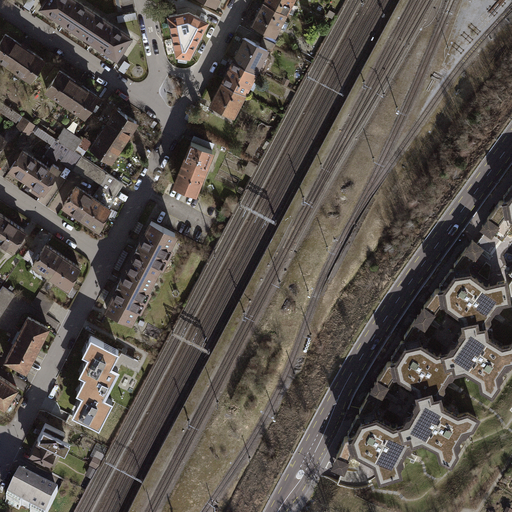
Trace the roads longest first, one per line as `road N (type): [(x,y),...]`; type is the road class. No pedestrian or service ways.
road 1 (secondary): [(279,511),(382,324),(511,144)]
road 2 (residential): [(9,438),(106,258)]
road 3 (residential): [(0,5),(145,101)]
road 4 (residential): [(106,258),(178,122)]
road 5 (residential): [(178,122),(240,0)]
road 6 (residential): [(0,187),(106,258)]
